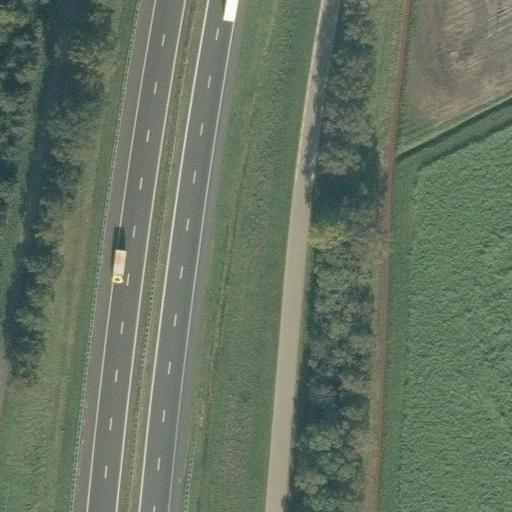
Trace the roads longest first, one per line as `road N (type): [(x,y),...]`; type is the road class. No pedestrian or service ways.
road 1 (motorway): [(153,511),(222,0)]
road 2 (motorway): [(168,0),(101,511)]
road 3 (unclassified): [(272,511),(298,215),(330,0)]
